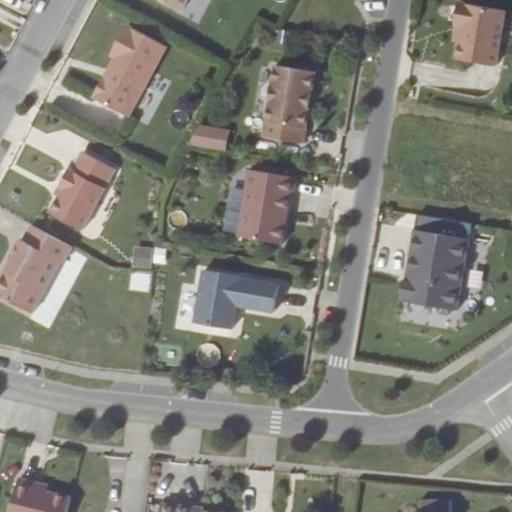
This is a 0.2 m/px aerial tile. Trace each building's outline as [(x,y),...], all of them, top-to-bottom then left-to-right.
[(496,62),(506,8),(459,0),(455,23),(457,23),(463,23),(460,39),(456,57),(496,62)] [(113,64),(109,76),(106,77),(103,79),(98,86),(97,88),(97,91),(98,98),(105,100),(114,106),(129,113),(167,44),(128,22),(111,52),(116,55),(111,63),(113,64)] [(457,23),(455,38),(460,39),(463,23),(457,23)] [(308,104),(310,87),(313,87),(316,69),(276,63),(274,79),(269,81),(266,83),(265,85),(264,87),(263,89),(263,91),(263,93),(263,94),(264,96),(265,98),(267,99),(270,101),(265,134),(303,141),(310,106),(308,105),(308,104)] [(196,123),(191,144),(226,152),(231,131),(196,123)] [(82,227),(115,166),(103,158),(102,159),(83,148),(75,165),(70,165),(60,183),(64,185),(60,193),(50,209),(82,227)] [(251,167),(239,233),(283,241),(286,220),(283,220),(284,208),(288,209),(291,193),(295,194),(296,191),(295,191),(297,175),(251,167)] [(60,193),(64,185),(60,183),(55,191),(60,193)] [(32,222),(25,237),(22,235),(10,257),(13,258),(3,274),(2,273),(0,276),(0,291),(7,296),(8,295),(32,311),(61,258),(64,260),(72,244),(32,222)] [(407,293),(406,300),(440,306),(443,312),(453,313),(458,309),(460,309),(472,238),(468,234),(414,225),(405,277),(403,277),(400,292),(407,293)] [(152,268),(153,248),(135,247),(134,267),(152,268)] [(204,267),(195,321),(232,327),(236,303),(238,294),(246,295),(245,304),(275,310),(279,282),(250,278),(249,286),(240,285),(240,276),(240,273),(204,267)] [(250,278),(240,276),(240,285),(249,286),(250,278)] [(238,294),(236,303),(245,304),(246,295),(238,294)] [(158,362),(181,363),(182,347),(159,346),(158,362)] [(199,350),(204,366),(219,361),(215,346),(199,350)] [(68,511),(72,496),(48,490),(35,487),(36,480),(20,477),(12,511),(68,511)] [(35,487),(48,490),(50,484),(36,480),(35,487)] [(225,511),(207,510),(193,508),(193,505),(166,502),(165,511),(225,511)]
